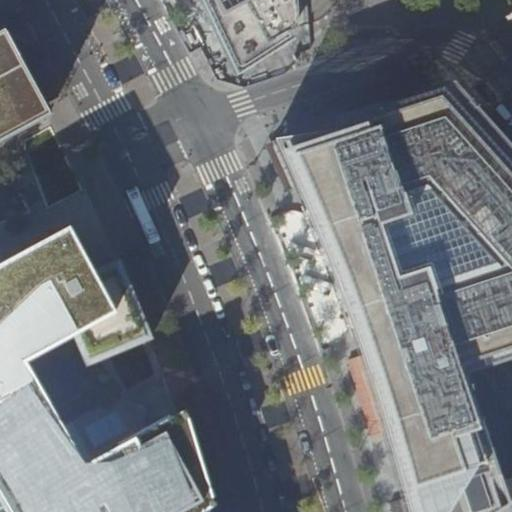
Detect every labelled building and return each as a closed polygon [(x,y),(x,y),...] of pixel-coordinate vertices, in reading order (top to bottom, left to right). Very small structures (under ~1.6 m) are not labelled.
[(291,0),(200,0),(226,48),(233,62),(294,29),(291,0)] [(511,9),(503,17),(510,25),(511,26),(511,9)] [(0,116),(18,107),(0,74),(0,116)] [(328,136),(273,144),(300,205),(320,252),(336,294),(356,349),(374,402),(380,421),(390,453),(396,473),(401,492),(405,511),(446,511),(493,483),(482,447),(461,375),(511,359),(511,152),(473,109),(450,83),(420,93),(355,115),(344,119),(347,130),(328,136)] [(0,264),(0,467),(19,501),(2,509),(4,511),(204,511),(205,511),(225,500),(190,411),(165,421),(81,464),(68,438),(25,354),(72,329),(90,367),(150,340),(115,261),(80,275),(62,230),(0,264)] [(511,511),(511,477),(493,483),(446,511),(511,511)]
